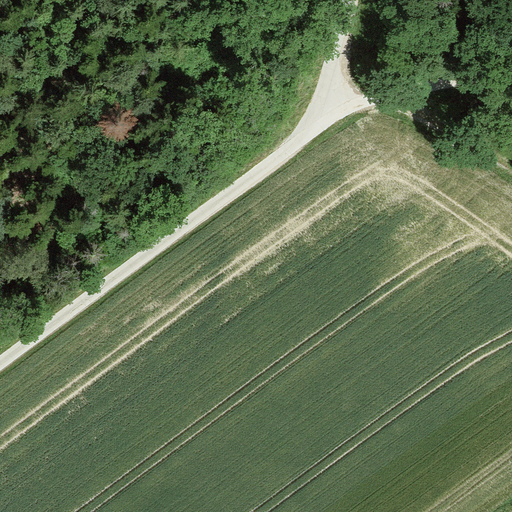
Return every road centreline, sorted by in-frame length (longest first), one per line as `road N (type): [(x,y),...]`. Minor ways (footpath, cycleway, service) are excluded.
road 1 (track): [(0,362),(308,129)]
road 2 (track): [(511,65),(360,98),(308,129)]
road 3 (track): [(308,129),(349,0)]
